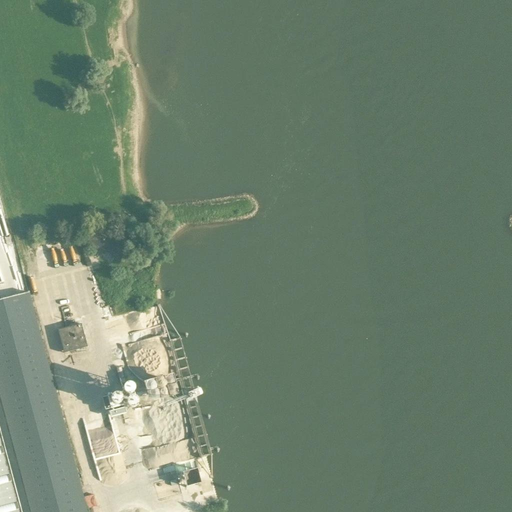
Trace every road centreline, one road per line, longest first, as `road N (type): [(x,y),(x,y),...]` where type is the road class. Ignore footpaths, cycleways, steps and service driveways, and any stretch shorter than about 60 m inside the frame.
road 1 (unknown): [(61,379),(41,321),(41,283),(65,274),(90,322)]
road 2 (unknown): [(102,511),(61,379)]
